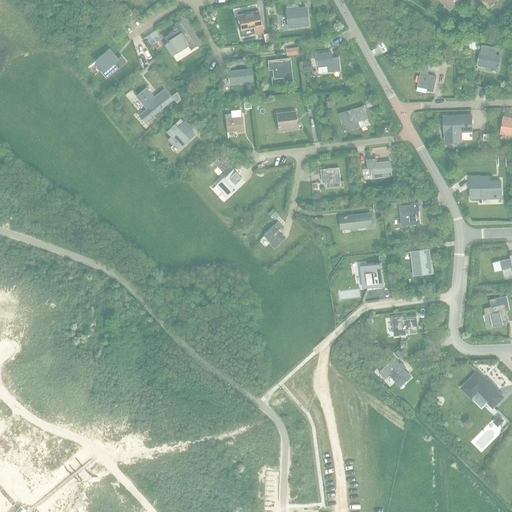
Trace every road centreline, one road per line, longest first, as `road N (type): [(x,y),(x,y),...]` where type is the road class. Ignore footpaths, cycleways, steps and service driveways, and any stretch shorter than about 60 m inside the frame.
road 1 (unclassified): [(325,341),(366,306),(455,295)]
road 2 (unclassified): [(397,106),(337,0)]
